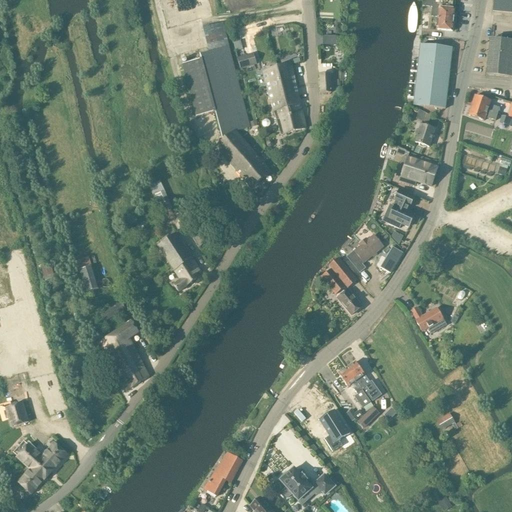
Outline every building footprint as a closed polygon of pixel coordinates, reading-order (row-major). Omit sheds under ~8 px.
[(447,9),(447,0),(422,0),(422,6),(432,7),(431,17),(438,18),(437,20),(436,30),(452,32),(455,10),(447,9)] [(511,0),(493,0),(492,13),(493,13),(511,14),(511,0)] [(215,112),(223,142),(235,131),(250,128),(223,23),(202,28),(209,53),(200,55),(201,60),(182,65),(196,117),(215,112)] [(338,46),(338,37),(323,37),(322,45),(338,46)] [(511,41),(489,39),(486,76),(511,78),(511,41)] [(249,44),(234,49),(237,59),(240,70),(256,65),(253,54),(249,44)] [(420,45),(413,106),(445,109),(452,49),(420,45)] [(282,91),(296,87),(290,65),(276,68),(282,91)] [(262,72),(270,102),(280,99),(281,96),(280,92),(282,91),(276,68),(262,72)] [(319,75),(320,94),(332,94),(330,74),(319,75)] [(301,106),(296,87),(282,91),(280,92),(281,96),(280,99),(270,102),(273,113),(274,113),(300,106),(301,106)] [(471,106),(498,114),(500,109),(489,105),(490,101),(475,96),(471,106)] [(300,106),(274,113),(281,136),(283,136),(306,129),(300,106)] [(495,121),(498,114),(471,106),(468,116),(484,121),(485,118),(495,121)] [(510,119),(501,116),(499,123),(507,126),(510,119)] [(421,124),(419,130),(415,142),(429,147),(435,129),(421,124)] [(253,152),(235,131),(223,142),(217,147),(234,168),(253,152)] [(270,172),(253,152),(234,168),(251,188),(270,172)] [(407,158),(399,182),(415,187),(416,182),(431,187),(438,168),(407,157),(407,158)] [(499,167),(497,174),(507,177),(508,173),(506,172),(507,170),(499,167)] [(172,209),(160,182),(149,186),(161,214),(172,209)] [(408,212),(415,197),(399,190),(394,201),(395,202),(393,206),(390,205),(382,222),(399,230),(401,225),(409,229),(415,215),(408,212)] [(6,202),(0,203),(0,233),(13,230),(6,202)] [(193,237),(199,248),(208,242),(201,232),(193,237)] [(394,233),(392,238),(399,246),(403,237),(394,233)] [(183,260),(190,255),(176,234),(157,246),(174,271),(185,263),(183,260)] [(15,235),(0,239),(0,270),(14,323),(37,317),(15,235)] [(354,252),(347,258),(359,273),(365,268),(362,264),(363,263),(364,263),(372,256),(373,257),(377,255),(376,254),(383,247),(373,236),(367,240),(366,239),(360,245),(361,246),(354,252)] [(393,247),(380,268),(391,274),(403,254),(393,247)] [(446,254),(437,249),(434,254),(444,259),(446,254)] [(203,274),(190,255),(183,260),(185,263),(174,271),(180,281),(174,286),(179,292),(188,286),(187,286),(203,274)] [(99,289),(88,257),(76,262),(86,293),(99,289)] [(345,287),(348,289),(358,281),(339,258),(328,266),(331,269),(321,278),(335,296),(345,287)] [(362,307),(357,302),(347,290),(337,298),(351,316),(362,307)] [(88,303),(83,305),(85,314),(85,315),(94,312),(90,302),(88,303)] [(121,302),(99,314),(103,323),(125,311),(121,302)] [(421,332),(427,329),(431,335),(447,326),(443,320),(437,308),(422,317),(417,308),(411,311),(416,320),(415,321),(421,332)] [(0,314),(0,356),(11,353),(0,314)] [(100,342),(115,371),(140,358),(130,340),(139,334),(132,322),(100,342)] [(39,323),(16,329),(22,350),(45,344),(39,323)] [(140,358),(115,371),(117,374),(126,393),(149,377),(140,358)] [(355,362),(347,368),(356,381),(362,391),(366,396),(367,395),(372,401),(381,394),(371,381),(370,383),(367,385),(362,377),(364,376),(355,362)] [(347,368),(338,374),(348,387),(350,385),(357,395),(362,391),(356,381),(347,368)] [(357,395),(353,397),(361,408),(362,408),(369,403),(370,402),(366,396),(362,391),(357,395)] [(5,408),(10,429),(29,423),(23,403),(5,408)] [(364,429),(379,414),(372,408),(357,422),(364,429)] [(335,410),(319,421),(329,437),(324,440),(332,452),(342,446),(339,441),(350,434),(349,434),(335,411),(335,410)] [(450,414),(436,421),(441,431),(452,425),(455,431),(458,429),(455,423),(450,414)] [(44,471),(49,475),(56,469),(68,456),(53,443),(42,456),(40,454),(33,461),(36,463),(29,470),(38,477),(44,471)] [(17,458),(29,470),(36,463),(33,461),(40,454),(29,444),(17,458)] [(226,481),(230,484),(243,462),(227,453),(215,473),(212,473),(209,478),(210,480),(205,490),(216,497),(226,481)] [(280,481),(286,488),(282,492),(287,498),(292,494),(298,502),(306,494),(310,498),(315,494),(317,496),(321,492),(325,496),(335,487),(324,475),(314,484),(316,485),(312,489),(305,482),(307,481),(307,480),(302,474),(302,475),(301,476),(294,469),(287,475),(286,473),(280,478),(282,479),(280,481)] [(31,495),(49,475),(44,471),(38,477),(29,470),(18,483),(31,495)] [(271,511),(272,511),(261,498),(251,506),(255,511),(254,511),(271,511)] [(445,498),(437,502),(442,510),(450,506),(445,498)]
